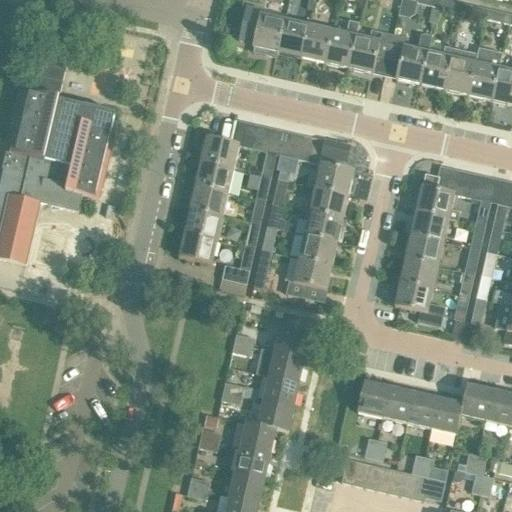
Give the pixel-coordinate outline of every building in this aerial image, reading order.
[(402,0),(402,1),(414,4),(438,10),(439,0),(402,0)] [(464,4),(445,0),(439,0),(438,10),(462,15),(464,4)] [(462,15),(486,21),(488,10),(464,4),(462,15)] [(247,8),(240,42),(254,45),(253,49),(255,50),(254,54),(267,57),(268,53),(278,55),(285,22),(286,18),(263,13),(263,12),(247,8)] [(486,21),(509,26),(511,15),(488,10),(486,21)] [(278,55),(302,60),(309,27),(285,22),(278,55)] [(326,66),(350,71),(357,38),(359,25),(349,23),(346,36),(333,33),(326,66)] [(302,60),(326,66),(333,33),(309,27),(302,60)] [(71,47),(74,33),(54,28),(51,42),(71,47)] [(377,59),(389,61),(394,39),(382,36),(382,35),(371,33),(370,41),(357,38),(350,71),(373,76),(377,59)] [(394,39),(389,61),(399,64),(395,81),(420,87),(428,54),(431,39),(421,37),(418,52),(404,49),(405,42),(401,41),(395,39),(394,39)] [(71,49),(69,48),(47,43),(36,91),(54,95),(60,97),(60,94),(71,49)] [(468,98),(492,103),(499,70),(500,70),(503,56),(479,50),(477,57),(468,98)] [(444,92),(468,98),(477,57),(453,51),(451,59),(452,59),(444,92)] [(451,59),(428,54),(420,87),(444,92),(452,59),(451,59)] [(511,73),(500,70),(499,70),(492,103),(511,107),(511,73)] [(0,261),(26,268),(40,207),(78,215),(78,214),(78,213),(81,198),(100,202),(116,134),(111,132),(115,116),(96,112),(97,110),(95,110),(95,111),(85,109),(85,108),(84,107),(84,109),(58,103),(59,100),(25,92),(10,155),(6,154),(2,171),(6,172),(0,197),(0,261)] [(234,122),(229,145),(240,147),(245,124),(234,122)] [(256,127),(245,124),(240,147),(240,148),(251,151),(256,127)] [(251,151),(262,154),(268,130),(256,127),(251,151)] [(279,132),(268,130),(262,154),(266,154),(274,156),(279,132)] [(274,156),(276,157),(283,158),(286,159),(291,135),(279,132),(274,156)] [(286,159),(293,161),(297,161),(302,137),(291,135),(286,159)] [(297,161),(308,164),(313,140),(302,137),(297,161)] [(207,140),(201,165),(233,172),(239,148),(240,148),(240,147),(229,145),(207,140)] [(308,164),(320,167),(325,143),(313,140),(308,164)] [(320,167),(315,190),(348,197),(353,174),(345,172),(343,172),(344,165),(346,165),(350,148),(336,145),(325,143),(320,167)] [(201,165),(196,188),(228,195),(233,172),(201,165)] [(425,178),(423,189),(421,188),(416,212),(449,220),(449,221),(458,224),(460,214),(451,212),(454,197),(458,198),(463,173),(440,168),(438,181),(425,178)] [(262,174),(261,178),(271,180),(273,171),(263,169),(263,170),(262,174)] [(458,198),(469,200),(474,176),(463,173),(458,198)] [(280,174),(279,182),(287,184),(289,176),(280,174)] [(469,200),(479,202),(484,178),(474,176),(469,200)] [(261,178),(256,202),(265,204),(271,180),(261,178)] [(479,202),(480,202),(490,205),(496,181),(484,178),(479,202)] [(278,182),(273,205),(282,207),(288,184),(287,184),(279,182),(278,182)] [(496,206),(507,209),(509,209),(511,194),(511,184),(502,182),(496,206)] [(196,188),(190,213),(222,220),(228,195),(196,188)] [(315,190),(310,213),(343,221),(348,197),(315,190)] [(256,202),(250,226),(260,228),(265,204),(256,202)] [(480,202),(475,226),(485,228),(490,205),(480,202)] [(273,205),(267,229),(277,232),(282,207),(273,205)] [(496,206),(491,230),(501,232),(507,209),(496,206)] [(416,212),(410,237),(443,245),(449,221),(449,220),(416,212)] [(190,213),(185,236),(217,243),(222,220),(190,213)] [(310,213),(304,238),(337,245),(343,221),(310,213)] [(250,226),(245,249),(254,251),(260,228),(250,226)] [(475,226),(469,250),(480,252),(485,228),(475,226)] [(267,229),(262,253),(272,255),(277,232),(267,229)] [(491,230),(486,254),(496,256),(501,232),(491,230)] [(212,267),(217,243),(185,236),(179,260),(212,267)] [(410,237),(405,261),(438,268),(443,245),(410,237)] [(304,238),(299,261),(332,268),(337,245),(304,238)] [(222,282),(246,288),(254,251),(245,249),(240,272),(225,268),(222,282)] [(469,250),(464,273),(474,276),(480,252),(469,250)] [(256,277),(254,289),(263,292),(266,280),(270,261),(272,255),(262,253),(256,277)] [(486,254),(480,277),(491,280),(496,256),(486,254)] [(289,285),(287,296),(305,300),(307,289),(326,293),(332,268),(299,261),(293,286),(289,285)] [(405,261),(400,284),(433,292),(438,268),(405,261)] [(464,273),(459,297),(469,300),(474,276),(464,273)] [(181,277),(179,284),(191,287),(193,280),(181,277)] [(480,277),(475,301),(485,304),(491,280),(480,277)] [(394,285),(392,297),(393,298),(396,299),(394,308),(420,314),(417,326),(441,331),(445,311),(429,307),(433,292),(400,284),(400,285),(396,284),(394,285)] [(453,322),(463,324),(469,300),(459,297),(453,322)] [(475,301),(469,325),(480,328),(485,304),(475,301)] [(503,346),(511,347),(511,309),(511,310),(503,346)] [(280,331),(274,355),(304,363),(310,338),(280,331)] [(255,342),(236,338),(234,347),(253,351),(255,342)] [(232,356),(251,360),(253,351),(234,347),(232,356)] [(274,355),(268,379),(298,387),(304,363),(274,355)] [(268,379),(263,404),(293,411),(298,387),(268,379)] [(223,394),(242,399),(244,390),(225,386),(223,394)] [(358,416),(382,421),(388,391),(364,386),(358,416)] [(465,397),(462,408),(460,419),(486,425),(492,394),(467,388),(465,397)] [(382,421),(406,427),(412,397),(388,391),(382,421)] [(242,399),(223,394),(221,404),(240,408),(242,399)] [(486,425),(510,430),(511,419),(511,398),(492,394),(486,425)] [(406,427),(431,432),(437,402),(412,397),(406,427)] [(456,438),(460,419),(462,408),(437,402),(431,432),(456,438)] [(263,404),(257,429),(276,433),(287,436),(293,411),(263,404)] [(216,430),(218,420),(206,417),(204,427),(216,430)] [(246,426),(240,451),(270,458),(276,433),(257,429),(246,426)] [(202,433),(200,442),(219,446),(221,437),(202,433)] [(200,442),(198,451),(217,455),(219,446),(200,442)] [(364,460),(373,462),(378,444),(369,442),(364,460)] [(383,465),(383,464),(387,446),(378,444),(373,462),(383,465)] [(240,451),(234,475),(264,482),(270,458),(240,451)] [(464,475),(475,478),(479,459),(468,457),(464,475)] [(415,458),(411,478),(418,479),(421,479),(425,461),(415,458)] [(487,461),(479,459),(475,478),(482,479),(487,461)] [(434,463),(425,461),(421,479),(429,481),(434,463)] [(354,489),(359,466),(347,463),(342,486),(354,489)] [(499,476),(501,465),(491,463),(489,474),(499,476)] [(359,466),(354,489),(365,492),(370,468),(359,466)] [(370,468),(365,492),(376,494),(382,471),(370,468)] [(382,471),(376,494),(388,497),(393,474),(382,471)] [(463,482),(464,475),(454,473),(452,483),(458,484),(463,482)] [(393,474),(388,497),(400,499),(405,476),(393,474)] [(234,475),(229,499),(259,506),(264,482),(234,475)] [(405,476),(400,499),(412,502),(418,479),(411,478),(405,476)] [(471,496),(475,497),(480,498),(484,479),(482,479),(475,478),(471,496)] [(424,505),(426,498),(429,481),(421,479),(418,479),(412,502),(424,505)] [(480,497),(480,498),(489,501),(490,497),(493,487),(494,481),(493,481),(484,479),(480,497)] [(191,481),(189,490),(208,494),(210,485),(191,481)] [(206,503),(207,497),(208,494),(189,490),(187,499),(206,503)] [(229,499),(225,511),(257,511),(259,506),(229,499)]
